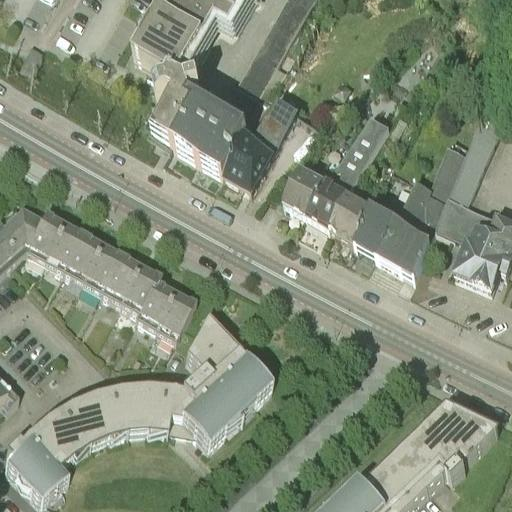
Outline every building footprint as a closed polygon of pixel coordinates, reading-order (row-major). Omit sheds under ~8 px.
[(134,68),(171,90),(178,92),(215,29),(230,38),(252,0),(193,0),(193,1),(194,1),(185,15),(183,14),(181,10),(180,11),(178,12),(176,12),(173,12),(171,11),(170,11),(162,24),(160,23),(153,36),(153,35),(152,37),(155,39),(145,56),(142,54),(134,68)] [(315,8),(299,0),(290,0),(286,7),(309,20),(315,8)] [(319,0),(299,0),(315,8),(319,0)] [(309,20),(286,7),(280,18),(302,31),(309,20)] [(302,31),(280,18),(273,30),(296,42),(302,31)] [(296,42),(273,30),(267,41),(290,53),(296,42)] [(290,53),(267,41),(261,52),(283,64),(290,53)] [(283,64),(261,52),(254,63),(277,75),(283,64)] [(432,72),(445,80),(452,70),(439,62),(432,72)] [(277,75),(254,63),(248,74),(271,86),(277,75)] [(375,70),(370,75),(370,83),(375,87),(386,79),(383,77),(390,69),(382,63),(375,70)] [(271,86),(248,74),(242,85),(264,97),(271,86)] [(264,97),(242,85),(236,95),(259,108),(264,97)] [(187,98),(178,92),(171,90),(168,95),(155,98),(158,111),(175,111),(154,146),(223,187),(244,150),(188,117),(191,111),(190,107),(201,104),(199,94),(187,98)] [(254,156),(244,151),(223,188),(252,202),(297,125),(278,114),(254,156)] [(488,121),(467,168),(436,241),(453,248),(469,255),(455,287),(492,302),(499,283),(507,286),(511,274),(510,273),(511,267),(511,236),(467,217),(505,128),(488,121)] [(397,145),(407,128),(399,124),(390,141),(397,145)] [(324,195),(306,229),(329,242),(347,208),(389,139),(372,129),(353,158),(350,156),(324,195)] [(342,151),(315,190),(300,182),(284,217),(306,229),(324,195),(350,156),(342,151)] [(436,241),(467,168),(456,163),(445,167),(431,201),(417,193),(402,223),(400,222),(377,268),(378,268),(377,269),(380,271),(415,290),(436,241)] [(370,221),(347,208),(329,242),(353,255),(370,221)] [(375,267),(377,268),(400,222),(379,209),(372,222),(370,221),(353,255),(354,256),(354,255),(376,266),(375,267)] [(0,234),(0,414),(6,408),(0,401),(0,278),(4,274),(9,279),(25,263),(138,325),(135,331),(175,353),(195,316),(157,295),(160,290),(45,226),(42,232),(22,220),(3,238),(0,234)] [(205,332),(189,361),(185,369),(202,386),(182,405),(172,403),(145,401),(119,403),(93,410),(69,419),(46,433),(26,450),(20,456),(18,454),(5,467),(11,473),(4,480),(15,492),(19,488),(33,502),(29,506),(34,511),(45,511),(68,491),(57,480),(72,467),(87,458),(108,450),(125,446),(147,444),(167,445),(167,441),(191,445),(207,462),(224,445),(221,442),(250,413),(254,417),(271,400),(236,364),(232,368),(219,354),(222,350),(205,332)] [(418,511),(446,485),(453,492),(466,479),(463,477),(498,442),(456,421),(448,429),(442,424),(425,440),(429,444),(416,457),(412,453),(395,470),(398,474),(385,487),(381,483),(365,498),(360,492),(339,511),(418,511)]
